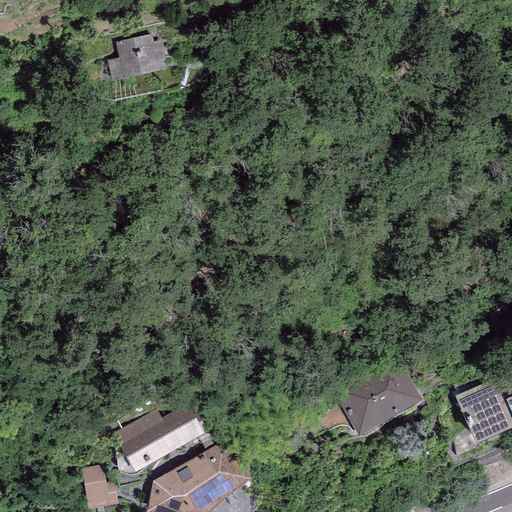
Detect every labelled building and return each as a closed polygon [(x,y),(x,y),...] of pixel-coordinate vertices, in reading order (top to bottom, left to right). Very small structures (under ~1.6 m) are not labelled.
[(150,40),(119,46),(122,63),(113,65),(116,82),(157,74),(156,64),(163,63),(160,45),(151,46),(150,40)] [(389,358),(325,389),(343,426),(408,396),(389,358)] [(494,366),(439,388),(455,430),(511,408),(494,366)] [(168,396),(93,428),(107,459),(181,427),(168,396)] [(207,437),(119,479),(135,511),(165,511),(228,482),(207,437)] [(92,505),(117,502),(112,468),(87,472),(92,505)]
